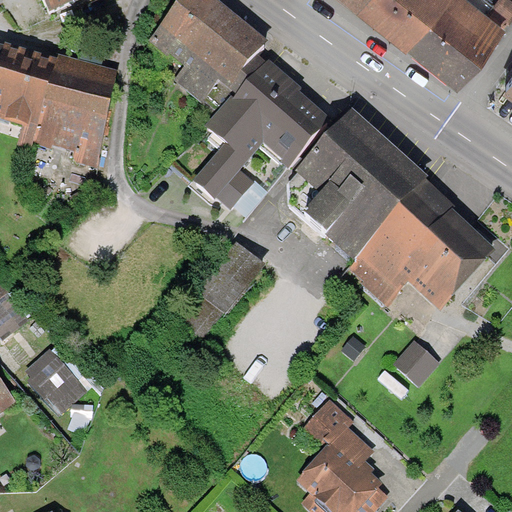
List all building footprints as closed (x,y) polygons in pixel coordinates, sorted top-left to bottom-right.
[(37,0),(46,18),(85,0),(37,0)] [(257,56),(270,41),(220,0),(182,0),(149,43),(167,59),(171,55),(185,67),(175,81),(211,111),(229,90),(237,97),(267,64),(257,56)] [(358,0),(407,40),(459,82),(504,26),(506,28),(511,19),(511,0),(495,0),(489,7),(480,0),(358,0)] [(0,123),(37,134),(58,58),(4,43),(2,50),(0,58),(0,123)] [(119,75),(58,58),(37,134),(34,143),(72,153),(68,165),(92,172),(119,75)] [(234,207),(246,217),(330,120),(298,93),(304,88),(271,60),(267,64),(237,97),(234,102),(231,99),(206,128),(224,144),(192,182),(215,202),(218,199),(232,210),(234,207)] [(511,74),(503,87),(511,93),(511,74)] [(353,262),(426,184),(430,179),(353,110),(297,174),(288,183),(288,206),(353,262)] [(441,313),(497,250),(426,184),(353,262),(342,274),(382,313),(410,284),(441,313)] [(177,325),(201,344),(266,266),(237,241),(194,292),(200,297),(177,325)] [(439,370),(413,348),(393,371),(419,394),(439,370)] [(55,352),(27,374),(61,417),(89,395),(55,352)] [(0,418),(15,407),(0,387),(0,418)] [(353,423),(329,401),(302,430),(325,450),(296,483),(309,495),(301,503),(310,511),(377,511),(390,499),(381,491),(386,485),(372,473),(376,469),(368,462),(376,454),(348,428),(353,423)]
